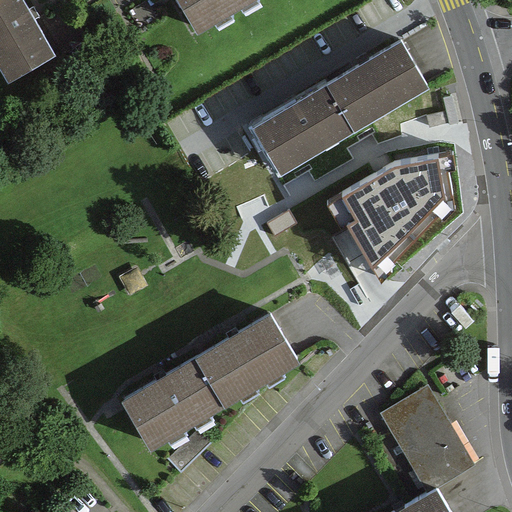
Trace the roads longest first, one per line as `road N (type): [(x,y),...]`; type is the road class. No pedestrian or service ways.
road 1 (residential): [(218,511),(464,255),(506,251)]
road 2 (tertiary): [(506,251),(474,58)]
